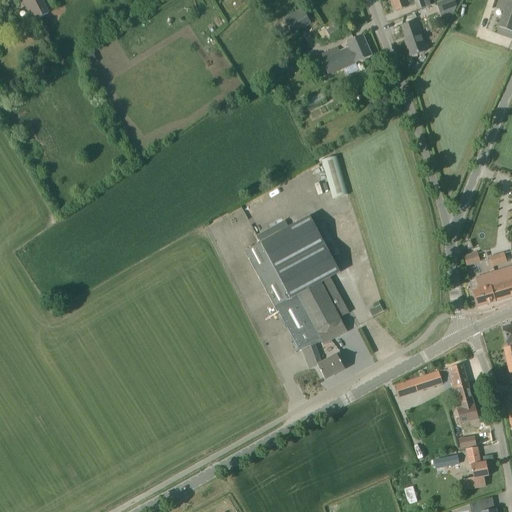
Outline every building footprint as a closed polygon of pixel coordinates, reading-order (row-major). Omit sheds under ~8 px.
[(49,14),(41,0),(23,0),(34,21),(49,14)] [(418,10),(431,5),(428,0),(391,0),(395,11),(415,4),(418,10)] [(456,6),(453,0),(444,0),(437,3),(441,12),(456,6)] [(498,27),(511,31),(511,0),(498,0),(496,9),(504,11),(498,27)] [(304,27),(310,23),(301,9),(284,20),(293,34),(299,30),(298,28),(303,25),(304,27)] [(341,33),(341,32),(337,25),(326,30),(330,38),(341,33)] [(349,47),(339,51),(337,47),(313,58),(322,78),(356,63),(372,56),(363,35),(347,42),(349,47)] [(418,36),(405,40),(411,56),(426,50),(423,42),(421,43),(418,36)] [(322,160),(333,200),(349,195),(338,156),(322,160)] [(264,227),(308,204),(299,185),(254,208),(264,227)] [(257,236),(258,238),(248,244),(250,248),(244,252),(298,351),(302,349),(313,345),(322,342),(324,344),(347,331),(340,318),(349,313),(330,278),(340,272),(310,216),(289,228),(285,221),(257,236)] [(497,236),(491,238),(490,233),(472,239),(477,253),(500,245),(497,236)] [(511,266),(476,277),(479,289),(473,291),(477,307),(511,296),(511,266)] [(509,345),(509,347),(511,346),(511,325),(503,328),(508,345),(509,345)] [(319,364),(313,345),(302,349),(309,368),(317,365),(325,380),(345,369),(337,354),(319,364)] [(448,369),(458,404),(473,400),(463,364),(448,369)] [(431,374),(435,387),(443,384),(438,372),(431,374)] [(399,399),(407,396),(403,383),(394,386),(399,399)] [(511,397),(510,396),(503,397),(510,429),(511,440),(511,397)] [(474,405),(473,400),(458,404),(459,409),(457,410),(461,424),(479,419),(475,405),(474,405)] [(475,437),(459,440),(460,448),(476,445),(475,437)] [(457,456),(450,457),(452,466),(459,465),(457,456)] [(483,477),(489,476),(486,462),(480,463),(479,456),(470,457),(474,478),(469,479),(465,485),(471,489),(485,486),(483,477)] [(442,459),(434,460),(436,469),(443,468),(442,459)] [(412,485),(404,488),(409,504),(417,501),(412,485)]
